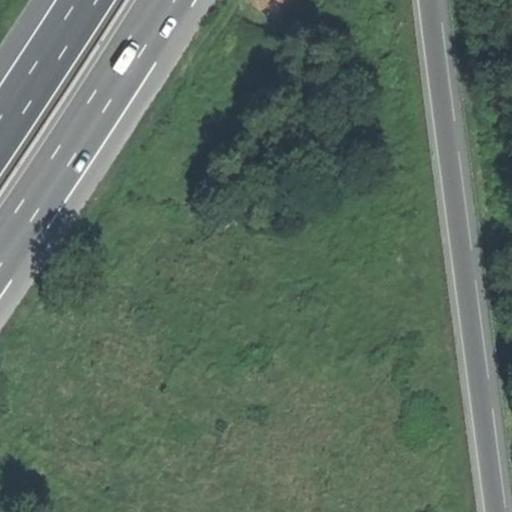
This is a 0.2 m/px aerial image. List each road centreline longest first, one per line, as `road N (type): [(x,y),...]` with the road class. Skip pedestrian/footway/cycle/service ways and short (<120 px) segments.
road 1 (trunk): [(498,511),(434,0)]
road 2 (trunk): [(0,246),(166,0)]
road 3 (trunk): [(86,0),(0,130)]
